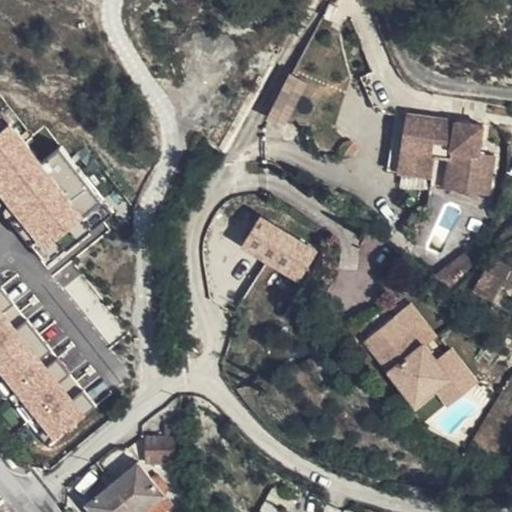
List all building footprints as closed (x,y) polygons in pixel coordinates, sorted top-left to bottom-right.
[(289,122),(310,78),(292,69),(270,113),(289,122)] [(401,117),(398,118),(388,168),(421,176),(425,155),(442,158),(435,188),(477,196),(485,156),(470,154),(476,127),(405,113),(401,117)] [(40,165),(8,124),(0,130),(0,199),(48,262),(109,216),(59,151),(40,165)] [(316,253),(260,218),(241,248),(298,283),(316,253)] [(436,278),(447,285),(472,263),(463,254),(436,278)] [(489,269),(505,278),(511,264),(497,257),(489,269)] [(493,298),(505,278),(489,269),(485,267),(474,288),(493,298)] [(97,406),(0,290),(0,373),(54,442),(97,406)] [(403,303),(391,312),(407,333),(419,324),(403,303)] [(345,348),(365,374),(393,343),(407,333),(391,312),(345,348)] [(419,324),(407,333),(415,345),(419,342),(428,335),(419,324)] [(407,333),(393,343),(407,360),(423,347),(419,342),(415,345),(407,333)] [(393,343),(365,374),(395,413),(430,387),(419,374),(407,360),(393,343)] [(431,357),(433,360),(445,349),(443,346),(431,357)] [(407,360),(419,374),(433,360),(431,357),(423,347),(407,360)] [(433,360),(445,375),(458,365),(445,349),(433,360)] [(419,374),(430,387),(445,375),(433,360),(419,374)] [(445,375),(430,387),(433,391),(459,367),(458,365),(445,375)] [(459,367),(433,391),(441,400),(469,379),(459,367)] [(184,406),(182,393),(178,395),(142,425),(149,436),(166,421),(166,424),(177,424),(178,411),(184,406)] [(177,463),(177,424),(166,424),(166,437),(149,436),(149,463),(177,463)] [(143,511),(166,493),(165,492),(154,478),(139,461),(109,485),(99,494),(86,504),(92,511),(143,511)] [(154,478),(165,492),(169,487),(159,474),(154,478)] [(99,494),(109,485),(105,481),(95,489),(99,494)] [(289,511),(295,500),(272,488),(265,500),(289,511)] [(162,511),(174,503),(166,493),(143,511),(162,511)]
